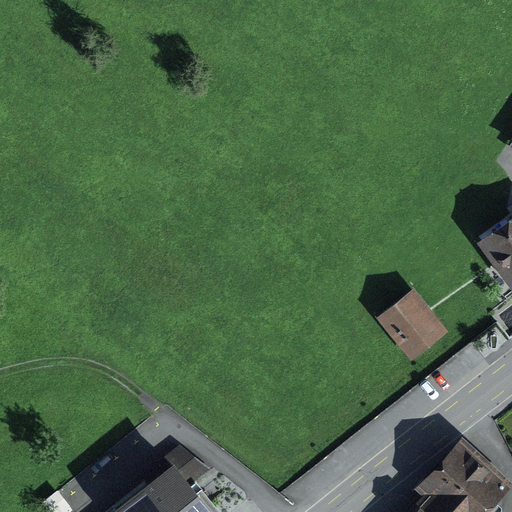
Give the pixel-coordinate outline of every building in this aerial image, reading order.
[(511,214),(479,238),(511,284),(511,214)] [(414,285),(377,314),(411,357),(448,328),(414,285)] [(484,511),(496,500),(511,482),(511,479),(463,434),(416,484),(424,492),(405,511),(484,511)] [(221,511),(174,455),(112,505),(117,511),(221,511)] [(61,511),(70,505),(58,489),(41,502),(48,511),(61,511)] [(500,511),(504,508),(496,500),(484,511),(500,511)]
